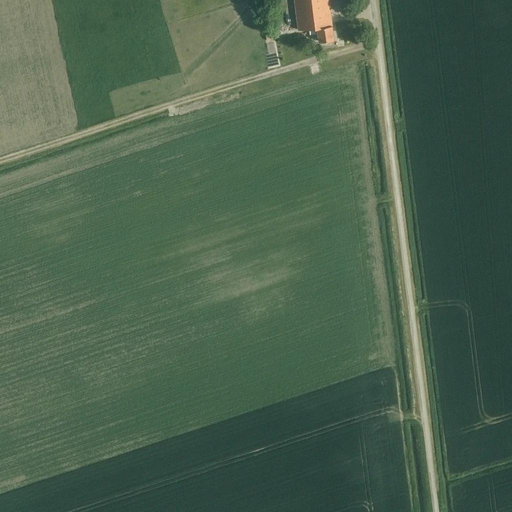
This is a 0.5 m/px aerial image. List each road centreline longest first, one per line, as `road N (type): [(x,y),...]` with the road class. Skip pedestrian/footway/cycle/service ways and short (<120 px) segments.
road 1 (unclassified): [(436,511),(371,0)]
road 2 (track): [(0,163),(376,42)]
